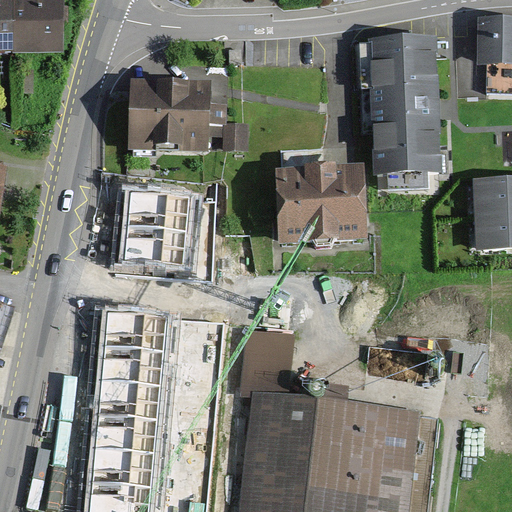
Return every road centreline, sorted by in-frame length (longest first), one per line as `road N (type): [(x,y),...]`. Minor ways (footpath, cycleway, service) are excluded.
road 1 (tertiary): [(0,494),(83,98),(108,16)]
road 2 (residential): [(108,16),(212,29),(489,0)]
